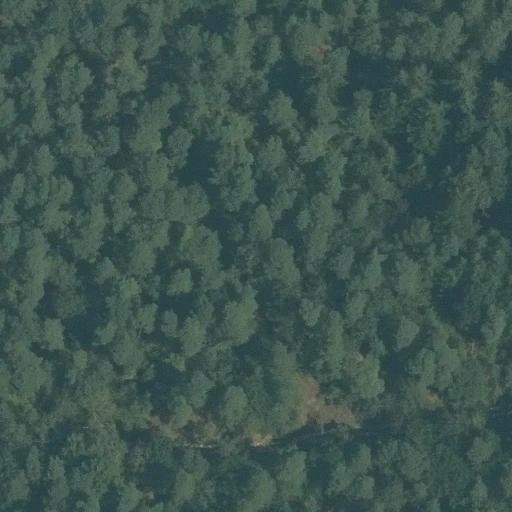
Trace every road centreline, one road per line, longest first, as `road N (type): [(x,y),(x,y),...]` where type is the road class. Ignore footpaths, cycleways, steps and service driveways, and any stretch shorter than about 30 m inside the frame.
road 1 (track): [(0,451),(268,447),(511,406)]
road 2 (track): [(329,436),(100,0)]
